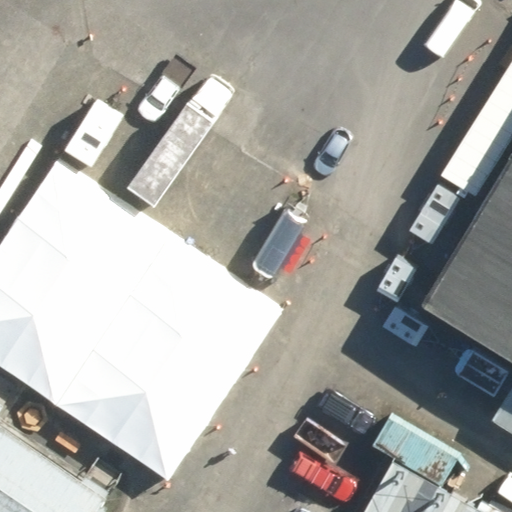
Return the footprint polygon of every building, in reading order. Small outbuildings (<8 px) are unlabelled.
[(511,354),(511,155),(424,303),(511,354)] [(150,316),(13,233),(0,253),(0,327),(105,391),(150,316)] [(511,389),(493,419),(511,430),(511,389)] [(0,511),(103,511),(110,502),(0,424),(0,412),(4,407),(0,404),(0,511)] [(504,511),(390,451),(356,511),(504,511)]
